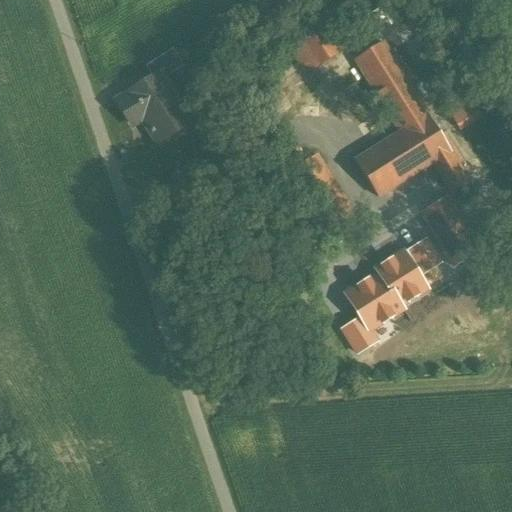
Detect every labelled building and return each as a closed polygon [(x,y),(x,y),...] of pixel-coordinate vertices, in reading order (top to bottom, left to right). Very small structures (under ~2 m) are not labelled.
[(341,34),(330,16),(286,44),(306,74),(349,47),(341,34)] [(469,183),(382,43),(354,60),(400,133),(354,162),(376,197),(432,163),(452,195),(469,183)] [(152,78),(161,73),(165,79),(183,67),(172,50),(144,67),(152,78)] [(165,79),(161,73),(152,78),(114,102),(129,125),(140,118),(145,115),(154,128),(148,131),(156,145),(173,135),(169,129),(188,117),(191,123),(192,122),(165,79)] [(448,113),(459,130),(486,113),(475,96),(448,113)] [(140,118),(148,131),(154,128),(145,115),(140,118)] [(351,213),(315,156),(291,170),(328,228),(351,213)] [(471,235),(447,197),(420,214),(454,267),(481,250),(480,249),(487,245),(478,231),(471,235)]
